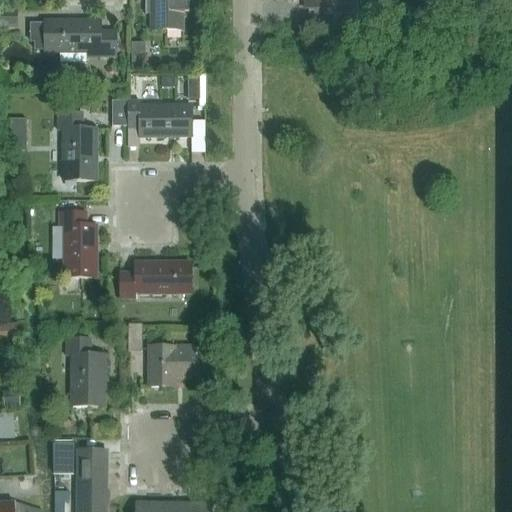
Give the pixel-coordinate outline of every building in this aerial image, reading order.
[(151,0),(152,0),(145,1),(145,15),(152,15),(152,32),(182,32),(182,15),(189,14),(189,2),(190,0),(151,0)] [(285,0),(285,1),(308,1),(308,12),(332,12),(331,0),(285,0)] [(331,0),(332,12),(332,15),(356,15),(356,0),(341,0),(331,0)] [(390,0),(390,12),(415,12),(415,1),(437,1),(437,0),(390,0)] [(511,0),(492,0),(492,8),(493,8),(493,9),(511,8),(511,0)] [(0,8),(0,28),(15,28),(15,9),(0,8)] [(382,16),(382,9),(375,9),(362,8),(362,16),(362,20),(382,20),(382,16)] [(116,33),(105,33),(100,33),(100,23),(44,23),(44,26),(31,26),(31,43),(35,43),(35,52),(44,52),(44,54),(59,54),(59,64),(86,64),(86,58),(116,58),(116,33)] [(343,28),(343,42),(364,42),(364,28),(343,28)] [(131,45),(131,71),(145,71),(145,45),(131,45)] [(128,128),(128,101),(112,101),(112,128),(128,128)] [(140,107),(140,101),(128,101),(128,128),(137,128),(137,138),(192,138),(192,107),(140,107)] [(96,183),(96,131),(82,131),(82,115),(57,115),(57,131),(64,131),(64,183),(96,183)] [(26,128),(26,121),(10,121),(10,140),(22,140),(22,128),(26,128)] [(85,227),(85,226),(85,216),(59,216),(59,229),(64,229),(64,280),(95,280),(95,227),(85,227)] [(190,265),(133,265),(133,274),(119,274),(119,300),(135,300),(135,295),(190,295),(190,265)] [(18,325),(0,326),(0,344),(19,344),(18,325)] [(141,353),(141,327),(127,327),(127,353),(141,353)] [(102,408),(103,356),(89,356),(89,341),(66,341),(66,357),(71,357),(71,408),(102,408)] [(173,380),(209,379),(209,353),(173,353),(173,349),(148,349),(148,389),(173,389),(173,380)] [(18,354),(5,355),(6,369),(18,368),(18,354)] [(18,394),(7,394),(7,409),(18,408),(18,394)] [(105,511),(107,463),(107,453),(77,452),(76,511),(105,511)] [(0,503),(0,511),(37,511),(14,503),(0,503)]
